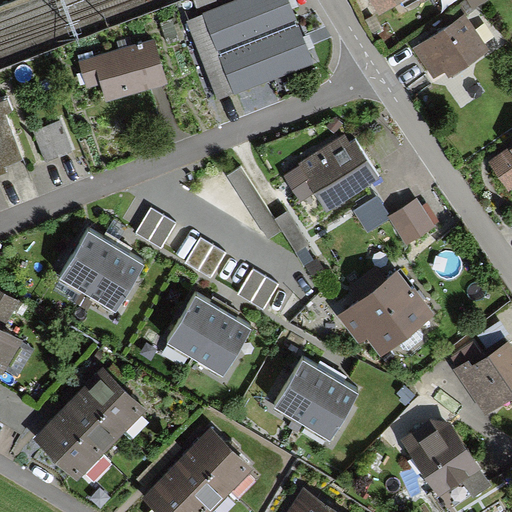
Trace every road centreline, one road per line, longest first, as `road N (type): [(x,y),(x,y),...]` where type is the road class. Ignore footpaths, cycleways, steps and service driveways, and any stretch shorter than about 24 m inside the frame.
road 1 (residential): [(0,224),(381,75)]
road 2 (residential): [(381,75),(511,264)]
